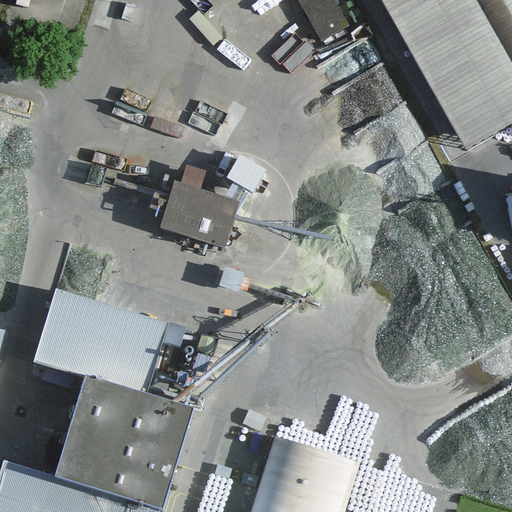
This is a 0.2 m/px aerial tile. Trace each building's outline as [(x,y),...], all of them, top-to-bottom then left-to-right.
[(293,0),(317,45),(344,30),(328,0),(293,0)] [(511,124),(511,68),(474,0),(373,0),(459,153),(511,124)] [(511,0),(474,0),(511,68),(511,0)] [(217,250),(229,207),(169,190),(156,233),(217,250)] [(166,336),(54,300),(31,373),(80,388),(143,408),(166,336)] [(151,511),(181,420),(143,408),(80,388),(49,483),(139,511),(151,511)] [(344,511),(357,471),(278,446),(257,511),(344,511)] [(139,511),(49,483),(7,470),(0,490),(0,511),(139,511)]
